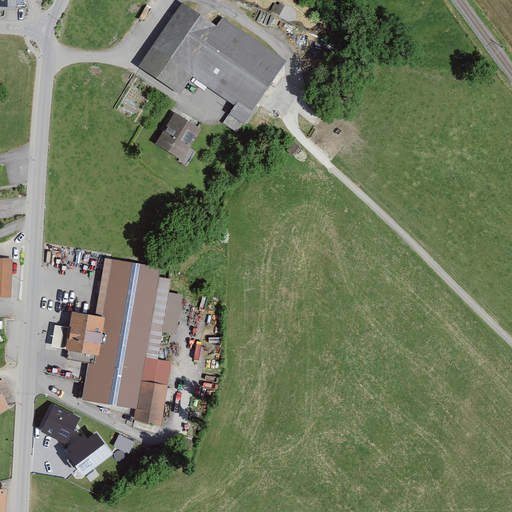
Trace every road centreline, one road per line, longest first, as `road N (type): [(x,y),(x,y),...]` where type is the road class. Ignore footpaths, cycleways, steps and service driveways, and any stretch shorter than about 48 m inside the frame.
road 1 (tertiary): [(44,28),(22,511)]
road 2 (track): [(511,338),(299,135),(289,113),(294,73)]
